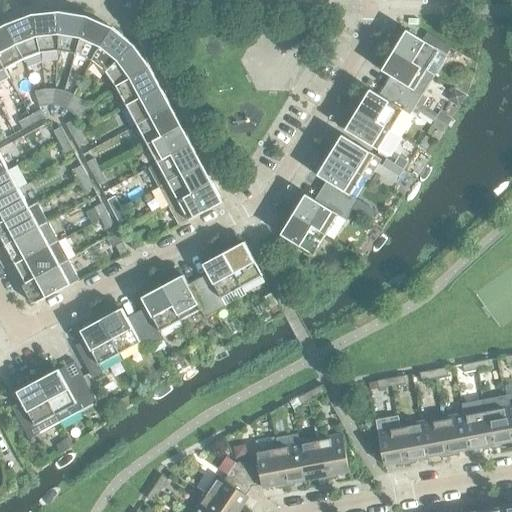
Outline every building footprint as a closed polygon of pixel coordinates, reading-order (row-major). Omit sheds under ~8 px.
[(59,51),(60,12),(32,15),(41,52),(59,51)] [(87,16),(60,12),(59,51),(76,54),(87,16)] [(32,15),(6,24),(24,59),(41,52),(32,15)] [(87,16),(76,54),(92,61),(113,28),(87,16)] [(6,24),(0,27),(0,59),(5,69),(24,59),(6,24)] [(134,45),(113,28),(92,61),(106,72),(134,45)] [(406,30),(394,50),(427,71),(434,75),(447,55),(406,30)] [(151,68),(134,45),(106,72),(117,86),(151,68)] [(394,50),(381,71),(396,80),(390,89),(416,105),(422,95),(434,75),(427,71),(394,50)] [(0,59),(0,83),(10,78),(5,69),(0,59)] [(161,87),(151,68),(117,86),(127,106),(161,87)] [(171,106),(161,87),(127,106),(137,125),(171,106)] [(452,87),(445,99),(458,106),(465,95),(452,87)] [(47,106),(45,89),(35,91),(40,107),(47,106)] [(54,105),(55,89),(45,89),(47,106),(54,105)] [(60,107),(65,91),(60,90),(55,89),(54,105),(60,107)] [(370,90),(357,110),(401,137),(414,117),(410,115),(416,105),(390,89),(385,99),(370,90)] [(66,109),(75,95),(65,91),(60,107),(66,109)] [(75,95),(66,109),(72,113),(83,100),(75,95)] [(23,101),(26,108),(34,104),(30,97),(23,101)] [(90,108),(83,100),(72,113),(77,119),(90,108)] [(423,105),(421,108),(436,117),(437,114),(423,105)] [(171,106),(137,125),(148,144),(182,125),(171,106)] [(436,117),(421,108),(419,112),(433,121),(436,117)] [(30,116),(35,124),(46,118),(41,110),(30,116)] [(357,110),(345,130),(354,135),(378,150),(389,157),(401,137),(357,110)] [(445,114),(441,120),(448,125),(452,118),(445,114)] [(35,124),(30,116),(19,122),(24,130),(35,124)] [(80,131),(74,120),(66,124),(73,135),(80,131)] [(441,120),(437,127),(444,131),(448,125),(441,120)] [(182,125),(148,144),(157,162),(192,145),(182,125)] [(56,144),(67,138),(61,127),(50,133),(56,144)] [(86,142),(80,131),(73,135),(78,146),(86,142)] [(342,135),(330,155),(363,176),(375,155),(342,135)] [(424,136),(417,146),(426,152),(433,141),(424,136)] [(73,149),(67,138),(56,144),(62,155),(73,149)] [(192,145),(157,162),(149,167),(159,187),(202,164),(192,145)] [(0,174),(9,170),(0,153),(0,174)] [(363,176),(330,155),(317,175),(332,185),(326,194),(352,210),(358,200),(350,195),(363,176)] [(399,156),(394,164),(398,166),(404,170),(409,162),(399,156)] [(93,174),(101,169),(95,158),(87,162),(93,174)] [(394,164),(387,159),(382,166),(393,173),(398,166),(394,164)] [(202,164),(159,187),(170,206),(212,183),(202,164)] [(77,183),(88,176),(82,165),(71,171),(77,183)] [(101,169),(93,174),(99,185),(107,180),(101,169)] [(9,170),(0,174),(0,199),(19,189),(9,170)] [(88,176),(77,183),(83,194),(94,188),(88,176)] [(212,183),(170,206),(180,226),(223,202),(212,183)] [(19,189),(0,199),(0,223),(30,208),(19,189)] [(306,194),(293,215),(326,235),(338,215),(346,220),(352,210),(326,194),(320,204),(306,194)] [(115,196),(108,200),(114,212),(121,207),(115,196)] [(358,200),(352,210),(357,213),(363,203),(358,200)] [(30,208),(0,223),(0,234),(6,245),(49,222),(38,203),(30,208)] [(97,220),(108,214),(102,203),(91,209),(97,220)] [(127,218),(121,207),(114,212),(120,223),(127,218)] [(114,225),(108,214),(97,220),(103,231),(114,225)] [(326,235),(293,215),(281,235),(314,255),(326,235)] [(59,241),(49,222),(6,245),(16,264),(59,241)] [(112,248),(116,246),(123,242),(118,233),(108,239),(112,248)] [(136,235),(129,239),(135,250),(142,246),(136,235)] [(26,284),(69,260),(59,241),(16,264),(26,284)] [(123,242),(116,246),(122,257),(129,253),(123,242)] [(224,253),(242,287),(263,276),(245,242),(224,253)] [(208,273),(198,279),(216,311),(226,306),(222,298),(242,287),(224,253),(203,264),(208,273)] [(37,303),(80,280),(69,260),(26,284),(23,286),(33,304),(36,302),(37,303)] [(324,261),(320,268),(331,275),(335,267),(324,261)] [(216,311),(198,279),(188,284),(184,275),(163,286),(181,320),(202,309),(206,317),(216,311)] [(147,307),(137,312),(155,345),(165,339),(161,331),(181,320),(163,286),(142,297),(147,307)] [(271,308),(278,304),(272,293),(265,297),(271,308)] [(279,305),(271,309),(274,314),(281,310),(279,305)] [(122,308),(102,319),(120,353),(141,342),(145,350),(155,345),(137,312),(127,317),(122,308)] [(120,353),(102,319),(81,331),(86,340),(76,345),(93,378),(104,372),(100,364),(120,353)] [(491,368),(489,360),(476,362),(477,370),(491,368)] [(477,370),(476,362),(462,365),(464,373),(477,370)] [(59,370),(38,381),(60,422),(81,411),(94,404),(80,378),(80,377),(72,382),(65,368),(59,371),(59,370)] [(448,376),(447,368),(434,370),(435,378),(448,376)] [(435,378),(434,370),(420,373),(421,381),(435,378)] [(406,383),(405,375),(391,378),(393,386),(406,383)] [(393,386),(391,378),(377,381),(379,389),(393,386)] [(25,407),(15,413),(30,439),(40,433),(60,422),(38,381),(17,392),(25,407)] [(326,392),(322,385),(310,392),(314,399),(326,392)] [(314,399),(310,392),(297,398),(301,405),(314,399)] [(492,449),(485,410),(483,400),(462,404),(464,414),(470,449),(481,447),(481,449),(484,450),(492,449)] [(286,414),(282,406),(270,413),(273,420),(286,414)] [(511,437),(506,406),(485,410),(492,449),(501,447),(502,445),(502,443),(511,441),(511,437)] [(470,449),(464,414),(442,418),(450,457),(458,455),(460,453),(459,451),(470,449)] [(450,457),(442,418),(421,422),(428,457),(439,455),(439,457),(441,458),(450,457)] [(428,457),(421,422),(400,426),(407,465),(416,463),(417,461),(417,459),(428,457)] [(407,465),(400,426),(378,430),(384,465),(396,463),(396,465),(399,466),(407,465)] [(321,438),(328,479),(337,478),(339,475),(338,474),(350,472),(343,434),(321,438)] [(321,438),(299,442),(307,480),(317,478),(318,479),(320,481),(328,479),(321,438)] [(299,442),(278,446),(286,487),(294,486),(296,483),(296,482),(307,480),(299,442)] [(235,447),(237,457),(248,455),(247,448),(244,446),(235,447)] [(257,459),(236,462),(252,486),(262,484),(263,488),(275,486),(275,487),(277,489),(286,487),(278,446),(256,450),(257,459)] [(228,475),(235,464),(228,459),(221,469),(228,475)] [(217,475),(205,494),(230,511),(243,511),(244,511),(244,508),(242,507),(249,497),(246,495),(252,486),(236,462),(235,464),(228,475),(224,480),(217,475)] [(162,475),(154,486),(161,491),(169,479),(162,475)] [(153,502),(161,491),(154,486),(147,498),(153,502)] [(230,511),(205,494),(192,511),(230,511)] [(511,511),(511,502),(503,504),(504,511),(511,511)]
